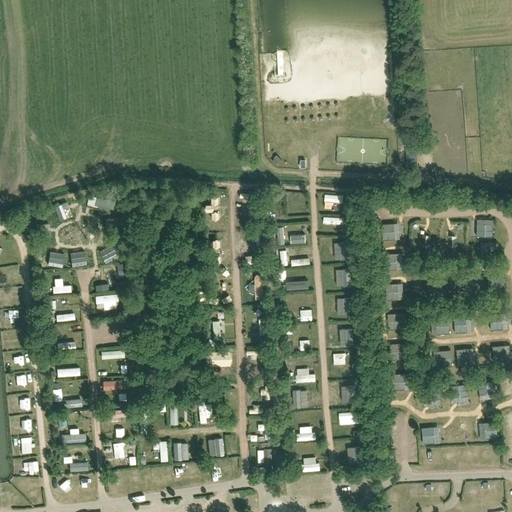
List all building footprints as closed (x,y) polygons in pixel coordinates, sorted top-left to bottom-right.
[(404,149),(404,165),(414,165),(414,149),(404,149)] [(241,221),(254,221),(254,205),(240,205),(241,221)] [(473,235),(490,236),(491,219),(474,218),(473,235)] [(380,239),(403,238),(402,222),(379,224),(380,239)] [(449,252),(457,252),(456,238),(448,238),(449,252)] [(221,261),(221,239),(208,239),(208,247),(201,247),(201,254),(208,254),(208,261),(221,261)] [(332,241),(332,258),(347,258),(347,241),(332,241)] [(477,257),(495,257),(495,242),(477,242),(477,257)] [(396,252),(381,253),(382,268),(397,268),(396,252)] [(296,265),(296,253),(286,254),(286,260),(282,260),(282,265),(296,265)] [(39,267),(66,265),(66,257),(38,258),(39,267)] [(91,274),(114,272),(113,265),(91,267),(91,274)] [(334,286),(348,285),(347,268),(333,268),(334,286)] [(261,294),(261,274),(252,274),(252,294),(261,294)] [(503,294),(503,278),(486,278),(486,294),(503,294)] [(283,281),(283,289),(306,288),(306,279),(283,281)] [(456,279),(455,295),(471,295),(471,279),(456,279)] [(425,295),(441,296),(442,282),(434,281),(434,286),(426,285),(425,295)] [(216,283),(207,283),(208,299),(217,299),(216,283)] [(402,283),(383,283),(384,299),(402,298),(402,283)] [(114,307),(113,294),(92,295),(93,309),(114,307)] [(335,297),(334,314),(349,314),(349,297),(335,297)] [(299,309),(299,320),(311,320),(311,309),(299,309)] [(386,328),(402,327),(401,312),(385,313),(386,328)] [(510,312),(487,313),(488,329),(510,328),(510,312)] [(473,315),(451,316),(452,332),(474,331),(473,315)] [(445,317),(433,318),(434,333),(446,332),(445,317)] [(220,339),(219,320),(210,321),(211,339),(220,339)] [(336,332),(348,341),(351,335),(340,327),(336,332)] [(299,349),(310,348),(309,339),(298,340),(299,349)] [(387,343),(389,359),(401,357),(401,350),(403,350),(402,341),(387,343)] [(490,345),(491,361),(507,360),(507,345),(490,345)] [(454,349),(454,364),(477,363),(476,348),(454,349)] [(122,349),(98,351),(98,358),(122,357),(122,349)] [(437,365),(450,365),(449,349),(436,350),(437,365)] [(332,353),(332,364),(345,364),(345,353),(332,353)] [(213,358),(213,375),(229,375),(229,358),(213,358)] [(54,376),(79,374),(78,367),(54,368),(54,376)] [(308,373),(307,367),(294,368),(294,382),(314,381),(314,373),(308,373)] [(389,374),(390,388),(409,387),(408,372),(389,374)] [(100,389),(119,388),(118,379),(99,380),(100,389)] [(476,382),(477,398),(493,397),(492,381),(476,382)] [(463,383),(447,386),(450,405),(467,402),(463,383)] [(430,407),(438,406),(436,386),(419,387),(421,406),(430,405),(430,407)] [(248,405),(249,414),(269,413),(268,392),(259,392),(260,404),(248,405)] [(57,409),(80,405),(78,397),(55,401),(57,409)] [(205,416),(211,416),(210,404),(202,404),(202,401),(196,401),(197,422),(206,421),(205,416)] [(146,431),(145,410),(136,410),(137,431),(146,431)] [(361,411),(337,412),(337,423),(361,422),(361,411)] [(479,436),(494,435),(494,421),(478,422),(479,436)] [(443,441),(442,426),(419,427),(419,442),(443,441)] [(125,436),(124,427),(114,428),(114,437),(125,436)] [(85,441),(85,432),(76,433),(76,428),(67,428),(67,434),(58,434),(58,442),(85,441)] [(295,440),(315,439),(314,432),(294,433),(295,440)] [(205,438),(206,455),(223,454),(222,437),(205,438)] [(167,460),(166,440),(156,441),(157,461),(167,460)] [(110,443),(113,458),(124,456),(122,441),(110,443)] [(187,459),(186,442),(170,442),(171,459),(187,459)] [(270,470),(270,448),(257,448),(256,469),(270,470)] [(298,463),(298,471),(319,470),(318,462),(314,462),(313,457),(301,457),(302,463),(298,463)] [(86,461),(66,463),(67,471),(87,469),(86,461)] [(85,478),(74,478),(74,489),(85,489),(85,478)] [(72,479),(62,480),(64,490),(73,489),(72,479)] [(343,495),(359,493),(358,484),(342,486),(343,495)] [(235,499),(218,501),(219,507),(236,505),(235,499)]
